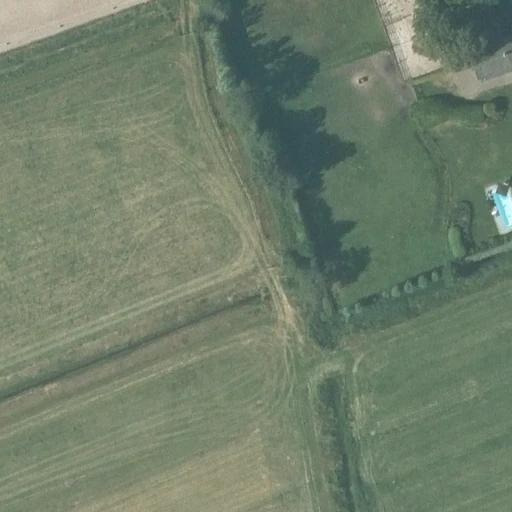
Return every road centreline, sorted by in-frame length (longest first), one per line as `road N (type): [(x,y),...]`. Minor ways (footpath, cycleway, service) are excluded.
road 1 (track): [(301,371),(257,263),(0,362)]
road 2 (track): [(319,511),(301,371),(334,365),(511,289)]
